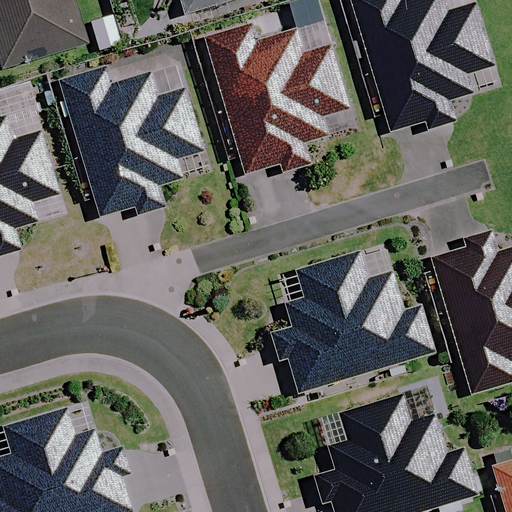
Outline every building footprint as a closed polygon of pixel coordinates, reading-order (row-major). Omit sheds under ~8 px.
[(0,0),(0,68),(79,45),(65,0),(0,0)] [(173,0),(181,24),(264,0),(173,0)] [(456,127),(450,107),(474,100),(468,80),(495,72),(476,8),(448,16),(442,0),(411,0),(402,3),(400,0),(348,0),(390,138),(425,127),(427,136),(456,127)] [(311,170),(305,149),(329,142),(323,123),(350,114),(330,51),(302,59),(295,34),(256,46),(251,28),(202,43),(244,180),(279,170),(282,178),(311,170)] [(166,212),(160,192),(183,185),(177,165),(205,157),(185,93),(157,101),(149,76),(111,88),(106,71),(57,85),(99,223),(134,212),(136,221),(166,212)] [(0,262),(21,256),(15,236),(39,229),(33,209),(60,201),(41,137),(13,146),(5,121),(0,122),(0,262)] [(511,245),(494,251),(488,231),(459,239),(461,248),(426,258),(466,396),(511,382),(511,371),(510,364),(511,363),(511,245)] [(279,303),(286,327),(266,333),(274,362),(283,360),(293,395),(432,355),(417,306),(400,311),(389,273),(363,280),(355,252),(291,271),(299,298),(279,303)] [(322,446),(329,469),(308,475),(317,505),(326,502),(328,511),(421,511),(474,497),(460,448),(443,453),(431,415),(406,422),(398,394),(334,413),(342,440),(322,446)] [(118,447),(98,453),(90,429),(71,435),(63,407),(0,426),(0,431),(7,454),(0,456),(0,511),(127,511),(118,478),(127,476),(118,447)] [(511,511),(511,459),(488,466),(501,511),(511,511)]
